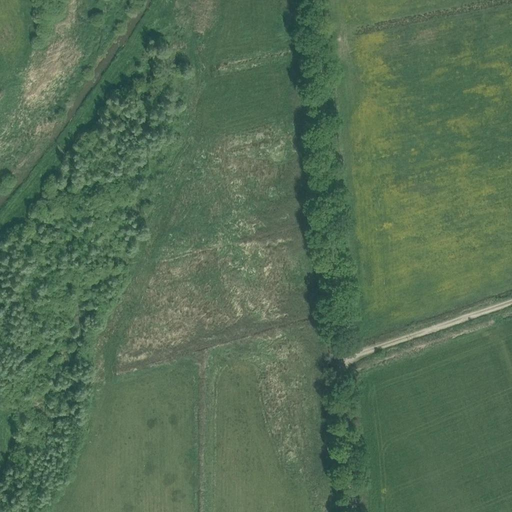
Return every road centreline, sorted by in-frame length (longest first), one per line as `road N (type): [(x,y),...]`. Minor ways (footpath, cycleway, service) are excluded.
road 1 (track): [(322,0),(345,362)]
road 2 (track): [(345,362),(511,304)]
road 3 (track): [(345,362),(355,511)]
